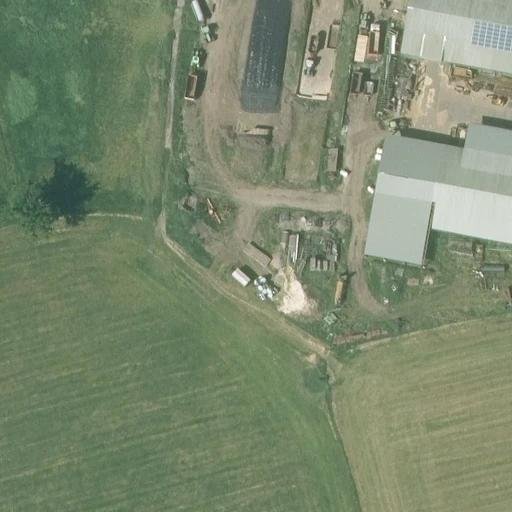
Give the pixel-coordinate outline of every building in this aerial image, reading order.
[(511,0),(411,0),(401,57),(511,77),(511,0)] [(321,42),(319,55),(336,58),(339,45),(321,42)] [(252,103),(263,103),(263,88),(252,88),(252,103)] [(426,227),(511,238),(511,128),(467,122),(464,144),(437,141),(426,227)] [(438,274),(450,274),(450,251),(437,251),(438,274)]
